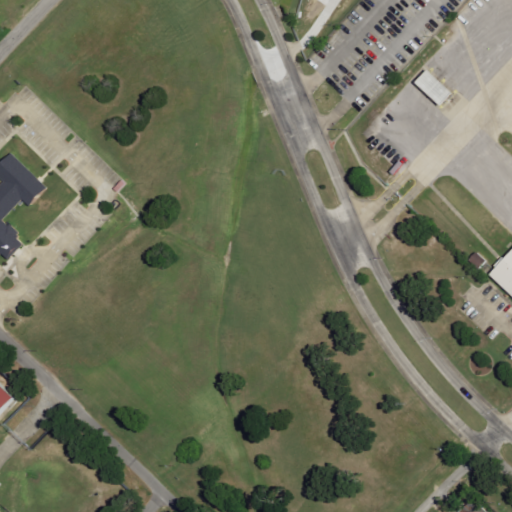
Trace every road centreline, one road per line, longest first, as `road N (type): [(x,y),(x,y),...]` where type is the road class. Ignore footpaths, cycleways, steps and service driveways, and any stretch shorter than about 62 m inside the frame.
road 1 (residential): [(232,0),(348,274),(418,380),(511,472)]
road 2 (residential): [(511,436),(428,351),(378,273),(259,0)]
road 3 (residential): [(0,338),(183,511)]
